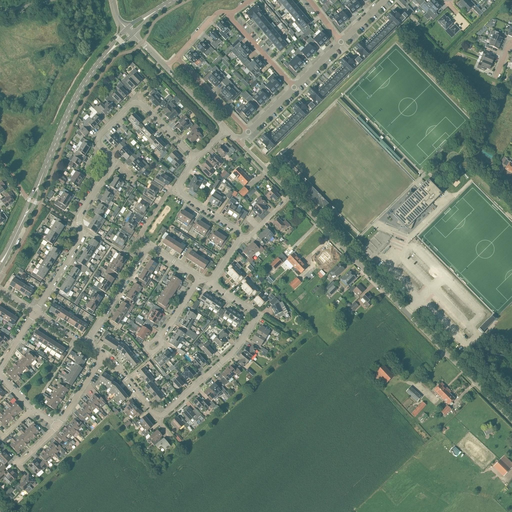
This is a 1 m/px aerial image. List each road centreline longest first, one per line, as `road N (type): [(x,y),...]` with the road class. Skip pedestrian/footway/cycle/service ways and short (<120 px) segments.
road 1 (residential): [(511,420),(238,142)]
road 2 (tertiary): [(0,263),(80,89),(130,33)]
road 3 (residential): [(157,414),(231,354),(251,324),(249,310),(210,284)]
road 4 (residential): [(35,313),(82,237),(77,220),(114,163)]
